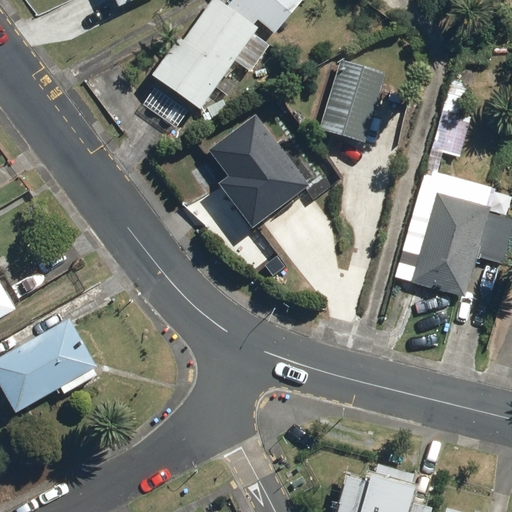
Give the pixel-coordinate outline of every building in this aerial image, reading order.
[(177,39),(151,76),(198,109),(257,28),(252,25),(257,19),(274,33),(302,0),(231,0),(226,7),(216,0),(212,0),(182,42),(177,39)] [(340,61),(319,128),(364,142),(385,75),(340,61)] [(253,113),(206,149),(226,175),(215,183),(250,230),(309,185),(253,113)] [(470,128),(440,121),(433,149),(463,156),(470,128)] [(327,186),(274,223),(299,259),(352,222),(327,186)] [(437,192),(413,282),(466,296),(489,205),(437,192)] [(511,216),(492,212),(480,256),(505,262),(511,235),(511,216)] [(0,321),(19,310),(0,278),(0,321)] [(102,376),(98,369),(71,320),(0,359),(0,374),(21,412),(65,388),(69,394),(102,376)] [(372,480),(348,473),(337,511),(431,511),(433,506),(410,500),(419,470),(378,458),(372,480)]
